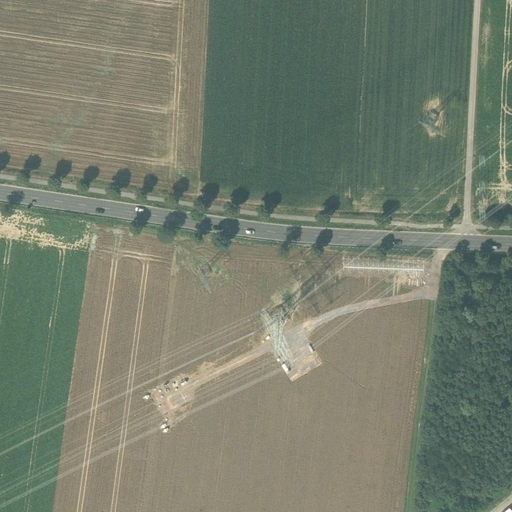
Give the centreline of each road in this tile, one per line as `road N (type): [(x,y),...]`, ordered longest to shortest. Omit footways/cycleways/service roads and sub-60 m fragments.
road 1 (secondary): [(511,245),(278,233),(0,193)]
road 2 (track): [(465,243),(477,0)]
